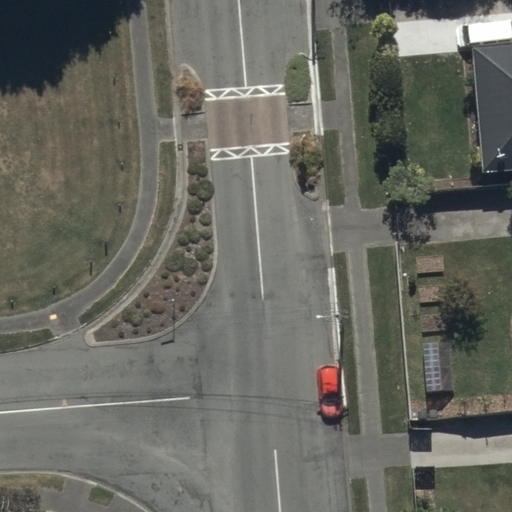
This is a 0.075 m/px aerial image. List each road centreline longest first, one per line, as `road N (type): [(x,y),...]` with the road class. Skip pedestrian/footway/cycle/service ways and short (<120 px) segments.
road 1 (residential): [(238,0),(268,399)]
road 2 (residential): [(0,419),(268,399)]
